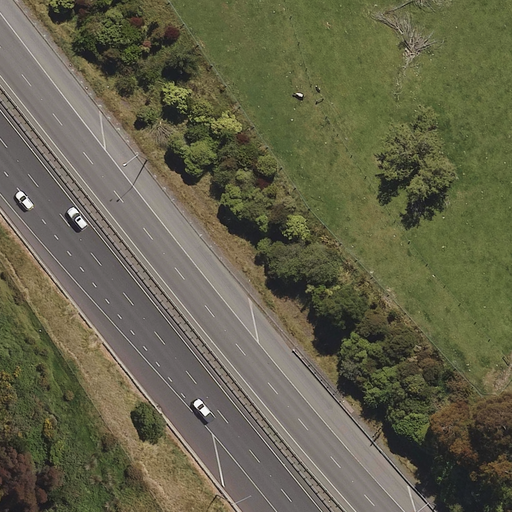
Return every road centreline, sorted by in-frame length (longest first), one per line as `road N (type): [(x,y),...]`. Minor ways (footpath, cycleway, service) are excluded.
road 1 (motorway): [(0,47),(308,431),(385,511)]
road 2 (motorway): [(308,511),(0,140)]
